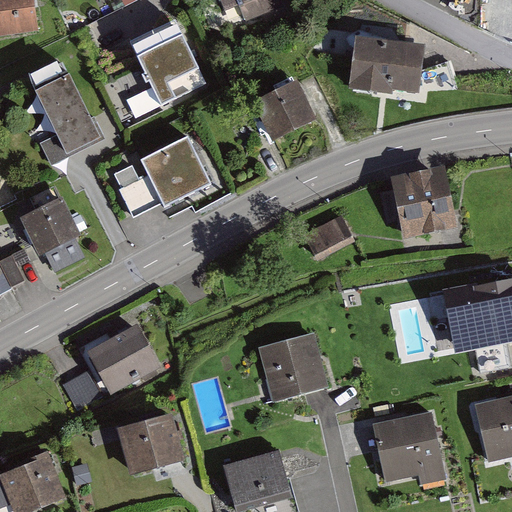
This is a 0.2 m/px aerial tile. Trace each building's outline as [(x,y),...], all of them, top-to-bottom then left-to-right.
[(27,0),(0,0),(0,32),(30,29),(27,0)] [(292,12),(282,0),(211,0),(249,46),(292,12)] [(177,10),(123,37),(156,104),(210,78),(177,10)] [(459,54),(369,47),(366,91),(456,97),(459,54)] [(68,71),(38,84),(67,145),(97,131),(68,71)] [(318,83),(272,106),(295,151),(341,127),(318,83)] [(187,135),(142,156),(166,209),(211,188),(187,135)] [(452,168),(394,178),(396,193),(384,195),(389,223),(400,221),(403,240),(463,230),(452,168)] [(64,195),(23,214),(42,254),(83,235),(64,195)] [(346,218),(309,237),(320,259),(357,240),(346,218)] [(511,285),(463,295),(468,319),(457,321),(462,347),(511,338),(511,285)] [(440,294),(440,315),(454,314),(453,293),(440,294)] [(64,383),(80,415),(167,372),(143,325),(118,337),(113,328),(83,344),(95,368),(64,383)] [(319,336),(265,349),(273,386),(277,385),(280,397),(331,385),(319,336)] [(511,402),(478,409),(489,463),(511,458),(511,402)] [(437,413),(375,425),(386,480),(424,473),(426,485),(451,480),(437,413)] [(173,417),(126,430),(139,477),(186,464),(173,417)] [(49,454),(0,473),(0,511),(27,511),(66,496),(49,454)] [(300,511),(285,454),(225,470),(236,511),(300,511)]
